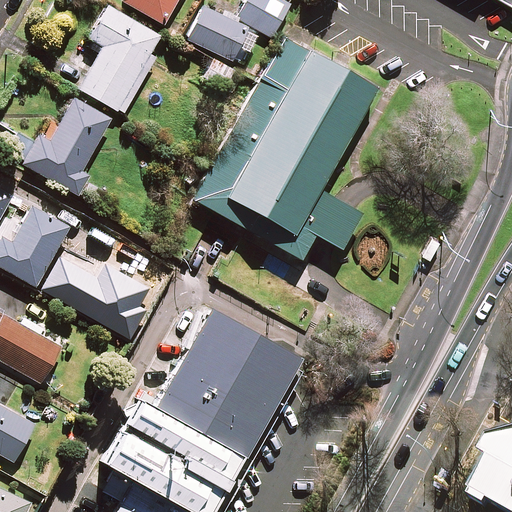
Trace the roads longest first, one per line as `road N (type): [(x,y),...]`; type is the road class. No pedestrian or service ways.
road 1 (secondary): [(343,511),(411,389),(511,165)]
road 2 (secondary): [(511,259),(368,511)]
